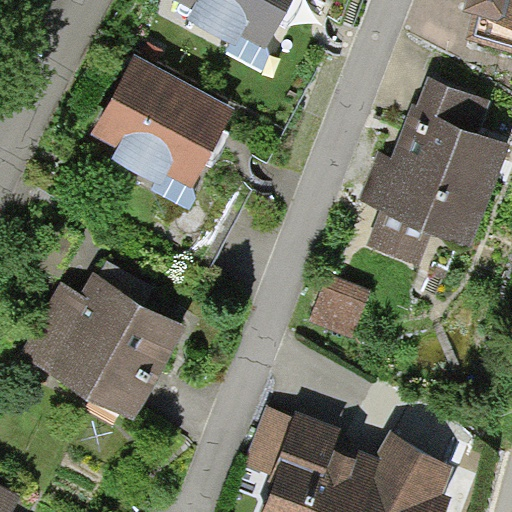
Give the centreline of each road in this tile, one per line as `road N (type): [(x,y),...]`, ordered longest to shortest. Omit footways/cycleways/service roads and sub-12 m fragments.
road 1 (residential): [(387,0),(177,511)]
road 2 (residential): [(0,158),(86,0)]
